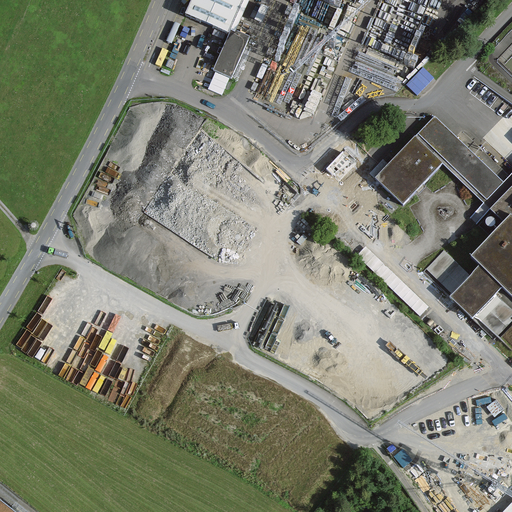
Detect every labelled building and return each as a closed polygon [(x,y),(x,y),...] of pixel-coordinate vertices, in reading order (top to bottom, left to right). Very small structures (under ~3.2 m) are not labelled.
[(194,0),(187,18),(229,35),(213,71),(234,80),(252,37),(235,29),(247,0),(194,0)] [(418,95),(435,77),(424,67),(407,85),(418,95)] [(437,116),(377,178),(404,204),(445,162),(487,202),(506,183),(437,116)] [(482,265),(452,297),(475,319),(505,287),(511,293),(511,191),(494,210),(508,223),(474,257),(482,265)] [(364,506),(374,511),(376,511),(394,490),(361,465),(342,489),(364,506)]
